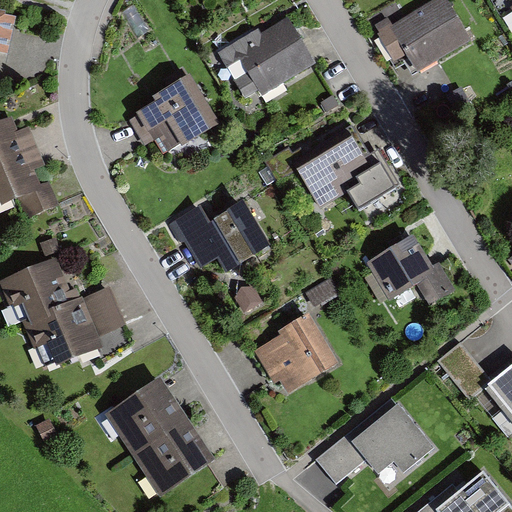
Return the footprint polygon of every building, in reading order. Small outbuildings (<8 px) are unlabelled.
[(474,44),(447,1),(398,32),(392,23),(378,31),(400,65),(409,59),(420,78),(474,44)] [(0,16),(0,67),(15,62),(23,21),(0,16)] [(290,25),(227,62),(252,104),(315,67),(290,25)] [(164,158),(180,148),(183,153),(220,131),(190,81),(153,103),(156,107),(137,118),(153,145),(156,144),(164,158)] [(0,212),(2,216),(29,205),(35,219),(63,208),(53,186),(45,189),(39,175),(49,171),(32,131),(22,135),(17,124),(0,130),(0,212)] [(293,167),(321,212),(376,180),(348,134),(293,167)] [(271,254),(244,207),(211,226),(201,209),(170,227),(180,244),(185,245),(201,271),(218,261),(227,276),(271,254)] [(419,241),(374,268),(397,307),(425,290),(436,308),(460,294),(443,266),(436,270),(419,241)] [(56,261),(0,283),(0,285),(17,327),(25,324),(45,372),(55,367),(57,372),(105,352),(100,341),(126,330),(110,290),(84,301),(76,283),(67,287),(56,261)] [(267,308),(258,282),(235,289),(244,316),(267,308)] [(315,321),(259,353),(285,398),(341,366),(315,321)] [(461,345),(438,364),(470,403),(494,384),(461,345)] [(511,372),(488,391),(511,420),(511,372)] [(106,419),(133,460),(187,425),(160,383),(106,419)] [(396,398),(325,455),(347,483),(374,461),(389,479),(433,444),(396,398)] [(133,460),(161,502),(215,466),(187,425),(133,460)] [(511,511),(511,509),(484,475),(460,495),(438,511),(511,511)] [(438,511),(460,495),(454,487),(423,511),(438,511)]
